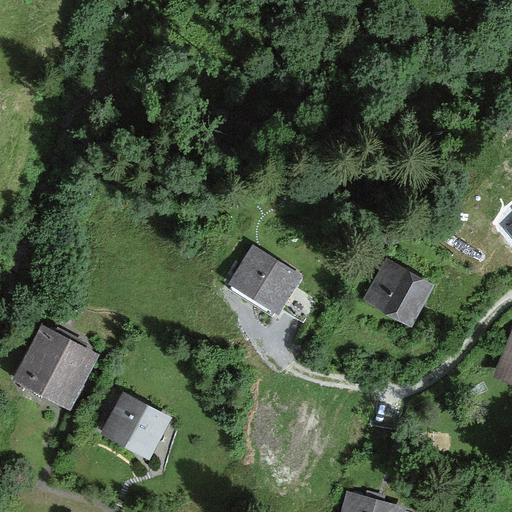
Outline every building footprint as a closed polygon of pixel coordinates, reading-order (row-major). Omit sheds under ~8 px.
[(511,221),(503,228),(511,238),(511,221)] [(236,280),(304,322),(318,300),(293,285),(298,276),(255,249),(236,280)] [(385,304),(412,319),(431,286),(387,262),(373,288),(389,297),(385,304)] [(18,375),(70,402),(94,356),(43,329),(18,375)] [(511,343),(501,372),(511,376),(511,343)] [(104,429),(148,452),(165,419),(122,396),(104,429)] [(344,511),(404,511),(406,506),(350,492),(344,511)]
